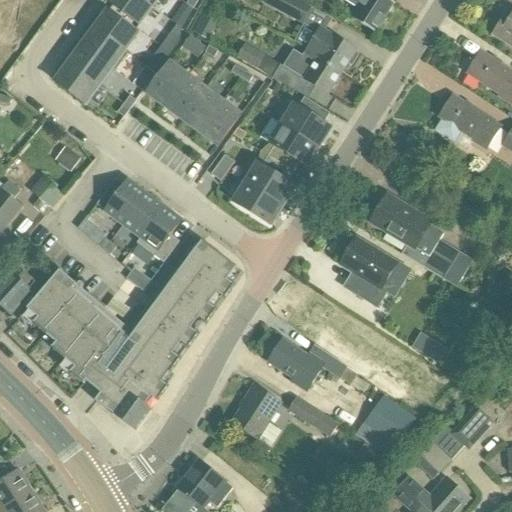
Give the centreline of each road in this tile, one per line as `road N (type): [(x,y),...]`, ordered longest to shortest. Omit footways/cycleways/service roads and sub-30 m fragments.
road 1 (residential): [(272,268),(29,84),(31,57),(75,0)]
road 2 (residential): [(272,268),(445,0)]
road 3 (residential): [(99,496),(167,443),(272,268)]
road 4 (primary): [(99,496),(0,378)]
